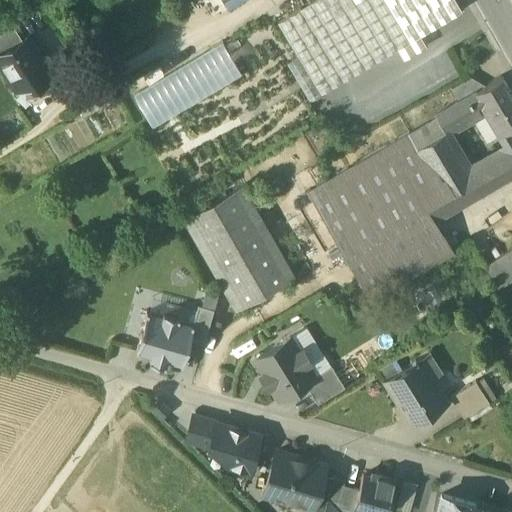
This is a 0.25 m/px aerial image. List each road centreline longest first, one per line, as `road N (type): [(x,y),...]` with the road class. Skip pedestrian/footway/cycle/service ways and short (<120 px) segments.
road 1 (residential): [(511,489),(129,381)]
road 2 (track): [(129,381),(37,511)]
road 3 (residential): [(0,341),(129,381)]
